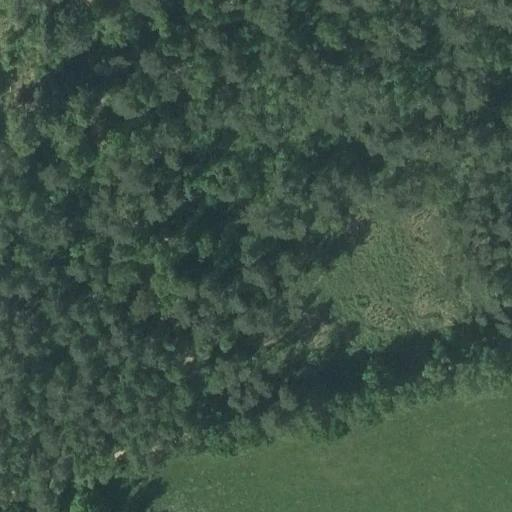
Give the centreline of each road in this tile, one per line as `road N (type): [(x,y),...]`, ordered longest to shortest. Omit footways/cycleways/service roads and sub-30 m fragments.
road 1 (track): [(0,494),(511,346)]
road 2 (track): [(200,435),(95,108),(76,0)]
